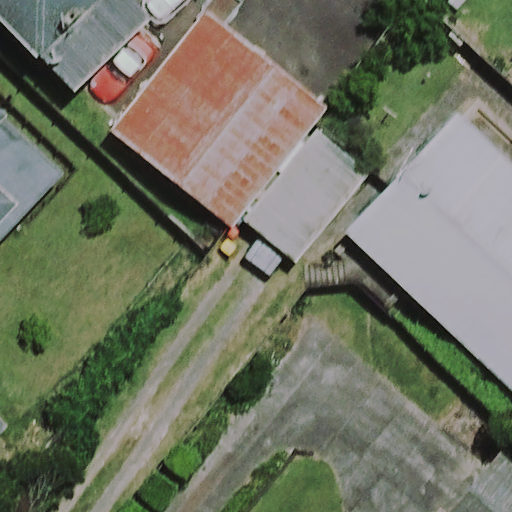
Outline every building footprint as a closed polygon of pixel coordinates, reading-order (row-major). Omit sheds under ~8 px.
[(0,0),(0,35),(65,99),(137,26),(111,0),(0,0)] [(314,102),(190,16),(101,143),(288,273),(353,181),(290,137),(314,102)] [(511,183),(447,122),(337,240),(511,404),(511,183)] [(0,227),(47,179),(0,133),(0,227)] [(511,511),(511,488),(487,469),(452,511),(511,511)]
